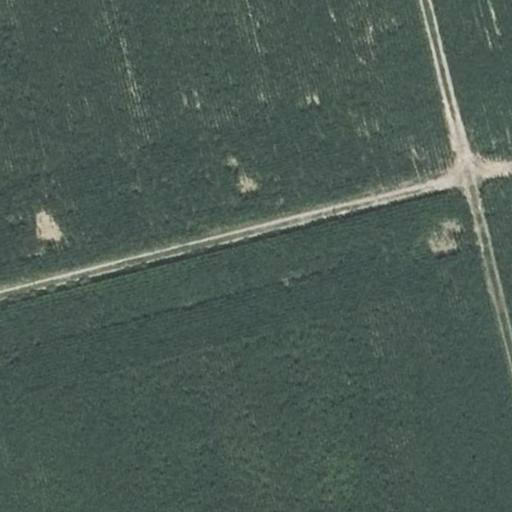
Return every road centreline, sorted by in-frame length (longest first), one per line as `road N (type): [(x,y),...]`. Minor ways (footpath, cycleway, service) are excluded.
road 1 (track): [(0,300),(469,180)]
road 2 (track): [(511,355),(425,0)]
